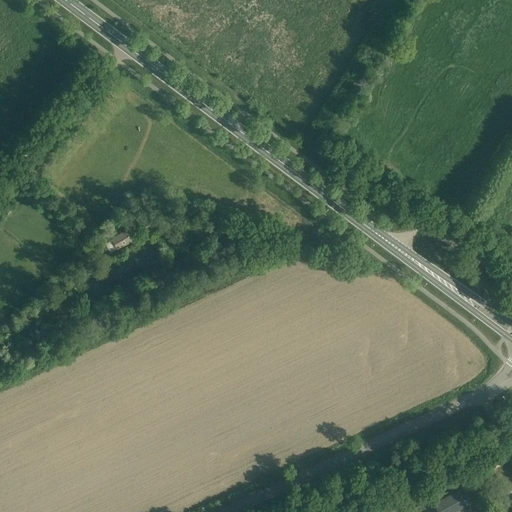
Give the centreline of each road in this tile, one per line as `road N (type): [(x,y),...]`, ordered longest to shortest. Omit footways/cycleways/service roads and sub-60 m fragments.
road 1 (primary): [(394,247),(65,0)]
road 2 (unclassified): [(233,511),(494,388)]
road 3 (unclassified): [(511,282),(432,229),(394,247)]
